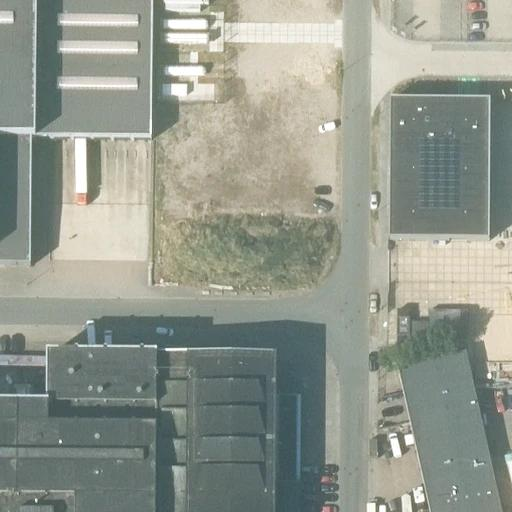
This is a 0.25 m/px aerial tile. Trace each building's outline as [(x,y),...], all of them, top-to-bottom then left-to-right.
[(0,0),(0,267),(30,267),(30,140),(150,141),(151,141),(152,173),(192,173),(193,236),(321,236),(321,0),(0,0)] [(389,102),(388,241),(488,242),(489,102),(389,102)] [(465,354),(399,369),(430,511),(499,511),(473,391),(465,354)] [(156,356),(156,358),(155,511),(298,511),(299,485),(301,485),(301,484),(299,484),(299,446),(299,396),(275,396),(275,398),(273,398),(273,360),(179,360),(179,356),(156,356)] [(0,511),(155,511),(156,358),(47,357),(46,384),(0,383),(0,511)] [(506,425),(483,430),(486,446),(510,441),(506,425)]
